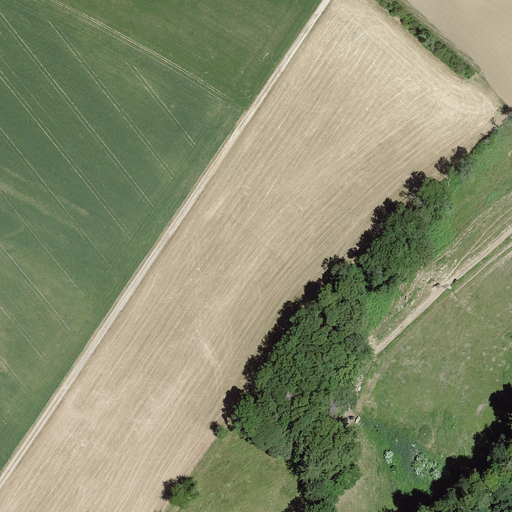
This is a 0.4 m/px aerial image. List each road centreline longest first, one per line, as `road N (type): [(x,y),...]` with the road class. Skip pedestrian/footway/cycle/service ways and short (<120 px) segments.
road 1 (track): [(325,0),(0,485)]
road 2 (track): [(327,511),(347,468),(358,379),(388,340),(511,231)]
